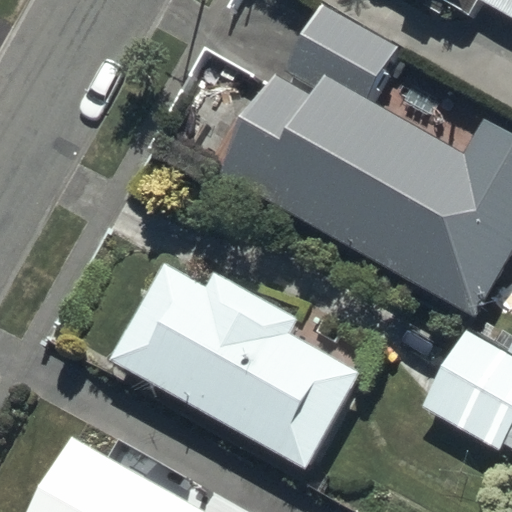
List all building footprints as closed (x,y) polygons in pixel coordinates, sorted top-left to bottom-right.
[(511,0),(460,0),(490,17),(499,0),(501,0),(511,6),(511,0)] [(397,49),(322,6),(287,67),(362,110),(397,49)] [(450,174),(277,78),(222,176),(475,318),(511,252),(511,135),(481,118),(450,174)] [(135,369),(325,476),(379,382),(308,342),(313,332),(229,284),(224,294),(189,274),(135,369)] [(511,355),(470,332),(428,408),(489,441),(511,400),(511,355)] [(198,511),(89,451),(55,511),(198,511)]
